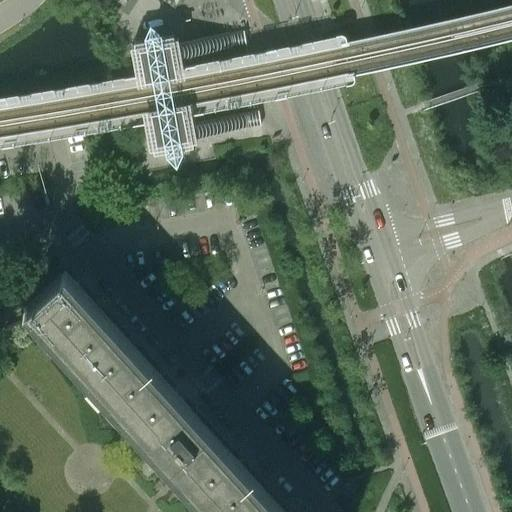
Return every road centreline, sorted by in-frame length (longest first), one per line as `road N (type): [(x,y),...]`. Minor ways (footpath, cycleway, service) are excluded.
road 1 (residential): [(329,511),(62,218),(0,229)]
road 2 (tertiary): [(277,0),(368,258)]
road 3 (tertiary): [(382,239),(299,0)]
road 4 (unknown): [(99,257),(164,218),(211,212),(235,231),(256,268)]
road 5 (unknown): [(256,268),(283,331),(278,357),(239,410)]
road 6 (tertiary): [(368,258),(408,368),(426,387)]
road 7 (tertiary): [(472,511),(426,387)]
road 8 (tertiary): [(426,387),(426,362),(392,265)]
road 9 (residential): [(392,265),(483,228),(500,211)]
road 10 (residential): [(500,211),(382,239)]
